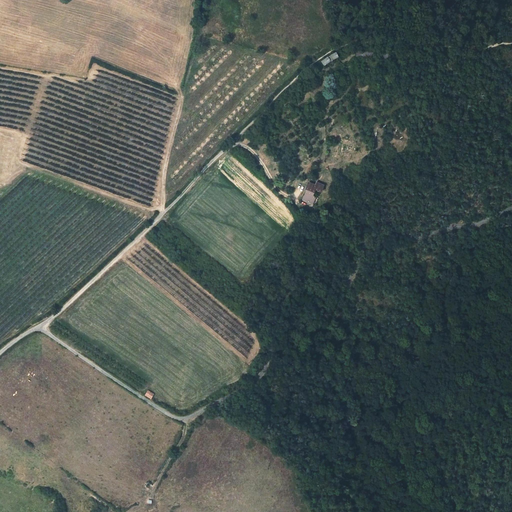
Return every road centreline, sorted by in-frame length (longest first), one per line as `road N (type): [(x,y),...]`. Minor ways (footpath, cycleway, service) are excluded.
road 1 (unclassified): [(40,327),(185,418),(257,380),(278,307),(300,282),(345,278),(373,238),(414,238),(511,207)]
road 2 (unclassified): [(229,145),(40,327)]
road 3 (track): [(334,48),(229,145)]
